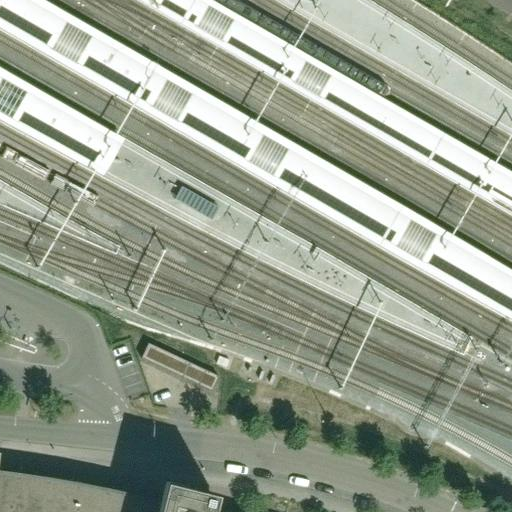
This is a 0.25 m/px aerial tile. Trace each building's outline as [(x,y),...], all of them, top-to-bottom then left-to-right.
[(511,269),(480,250),(42,0),(0,0),(0,27),(511,321),(511,269)] [(132,0),(511,217),(511,175),(207,0),(132,0)] [(125,139),(0,66),(0,121),(102,180),(125,139)] [(218,377),(150,345),(142,362),(210,393),(218,377)] [(0,511),(213,511),(216,500),(164,486),(160,502),(162,502),(161,504),(160,503),(159,504),(49,481),(0,474),(0,511)]
